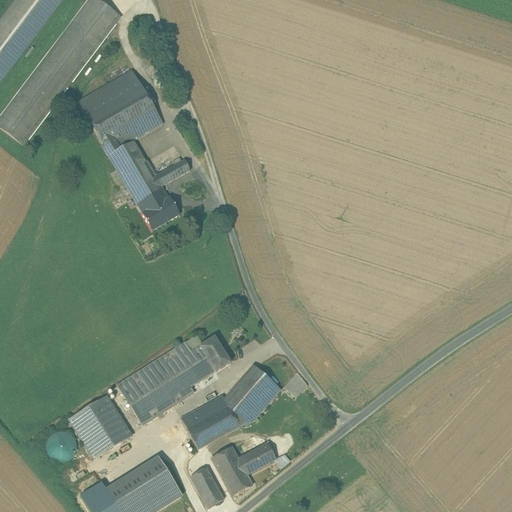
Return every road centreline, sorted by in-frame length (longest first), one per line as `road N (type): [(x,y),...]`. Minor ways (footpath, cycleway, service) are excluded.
road 1 (track): [(349,423),(273,334),(248,284),(141,0)]
road 2 (unclassified): [(511,310),(238,511)]
